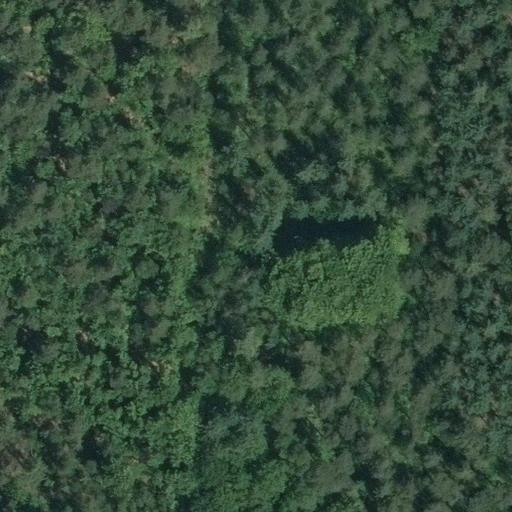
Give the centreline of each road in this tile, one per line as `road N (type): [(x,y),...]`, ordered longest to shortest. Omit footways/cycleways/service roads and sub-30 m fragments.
road 1 (track): [(186,511),(218,0)]
road 2 (track): [(448,0),(439,236),(200,258)]
